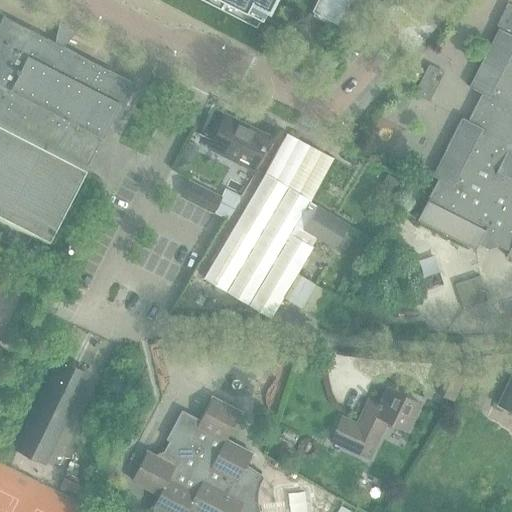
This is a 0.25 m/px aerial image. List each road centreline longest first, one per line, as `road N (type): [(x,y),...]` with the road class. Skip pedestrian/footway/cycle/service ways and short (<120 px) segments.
road 1 (residential): [(93,295),(215,57)]
road 2 (residential): [(422,0),(326,102),(307,101),(215,57)]
road 3 (residential): [(215,57),(187,41),(163,41),(86,0)]
